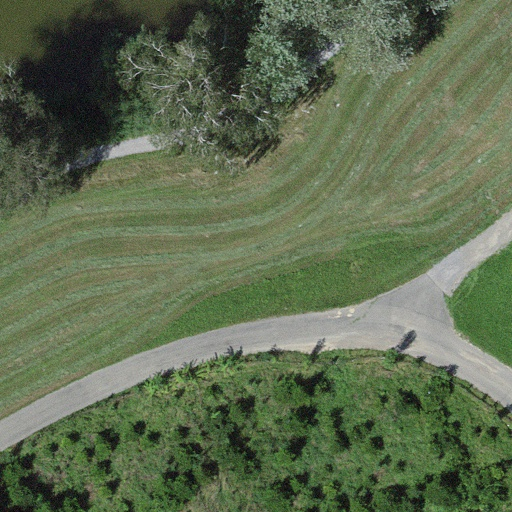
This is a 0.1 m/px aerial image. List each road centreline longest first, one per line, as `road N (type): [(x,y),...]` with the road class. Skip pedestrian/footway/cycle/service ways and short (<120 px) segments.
road 1 (unclassified): [(0,440),(119,375),(260,335),(397,330),(511,391)]
road 2 (track): [(511,228),(436,285),(397,330)]
